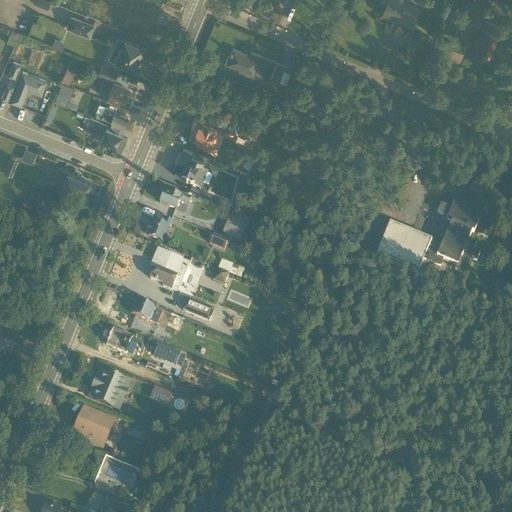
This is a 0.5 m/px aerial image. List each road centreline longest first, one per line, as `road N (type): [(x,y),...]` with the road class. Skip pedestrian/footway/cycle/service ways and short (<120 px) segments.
road 1 (track): [(64,340),(399,478),(396,511)]
road 2 (secondary): [(130,179),(0,495)]
road 3 (unclassified): [(201,5),(511,139)]
road 4 (secondary): [(201,5),(130,179)]
road 5 (unclassified): [(130,179),(0,123)]
